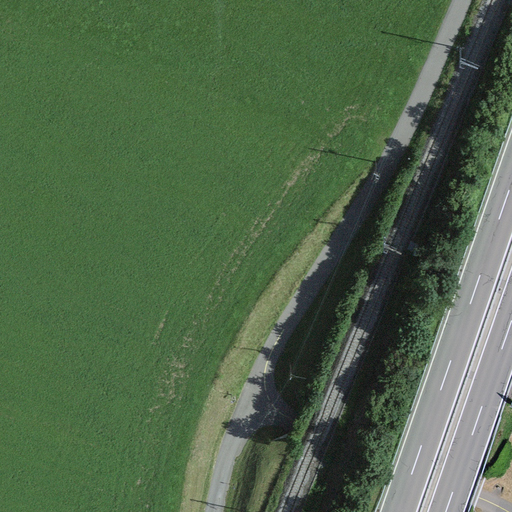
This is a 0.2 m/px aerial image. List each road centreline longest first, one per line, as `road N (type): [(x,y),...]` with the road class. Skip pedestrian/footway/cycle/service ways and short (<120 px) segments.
road 1 (residential): [(463,0),(386,167),(276,340),(261,386),(275,410),(507,511)]
road 2 (motorway): [(511,181),(398,511)]
road 3 (motorway): [(445,511),(511,319)]
road 4 (track): [(212,511),(233,440),(265,397)]
